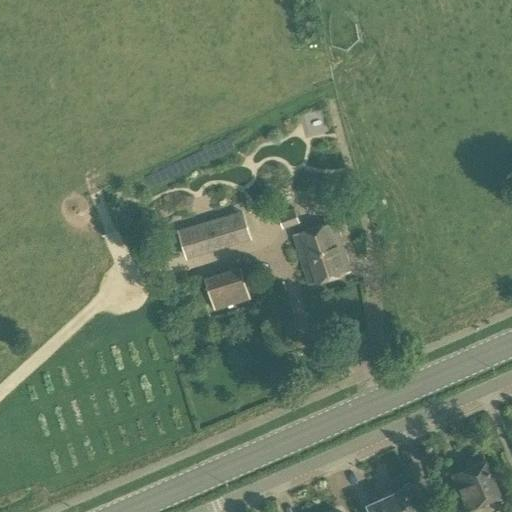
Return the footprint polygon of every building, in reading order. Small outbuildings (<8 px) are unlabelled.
[(277,213),(281,228),(298,223),(294,208),(277,213)] [(248,237),(242,216),(181,234),(188,255),(248,237)] [(290,236),(305,287),(351,273),(336,222),(290,236)] [(245,299),(237,273),(202,283),(210,310),(245,299)] [(453,474),(468,510),(502,495),(487,460),(453,474)] [(429,511),(416,482),(392,493),(399,511),(429,511)] [(399,511),(392,493),(367,504),(370,511),(399,511)]
